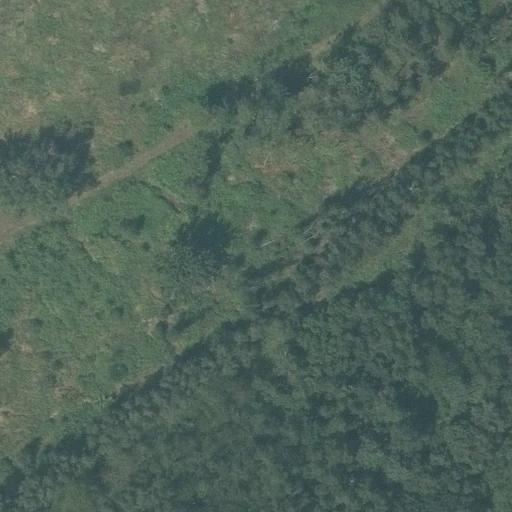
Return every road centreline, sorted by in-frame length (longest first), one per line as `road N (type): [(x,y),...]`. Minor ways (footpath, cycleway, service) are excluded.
road 1 (track): [(48,511),(511,164)]
road 2 (track): [(400,0),(48,227),(0,209)]
